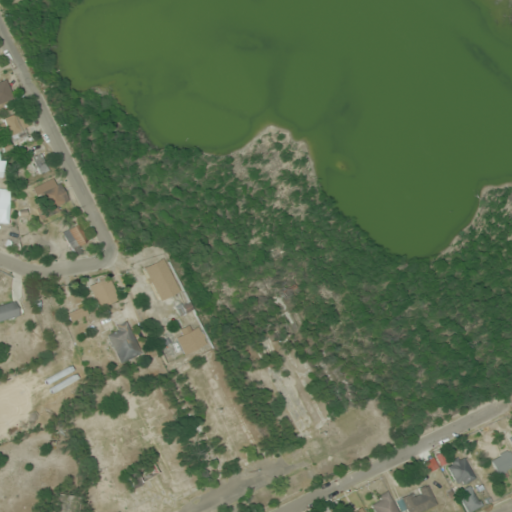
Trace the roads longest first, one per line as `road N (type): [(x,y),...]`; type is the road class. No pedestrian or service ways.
road 1 (residential): [(279,511),(511,398)]
road 2 (residential): [(0,24),(113,253)]
